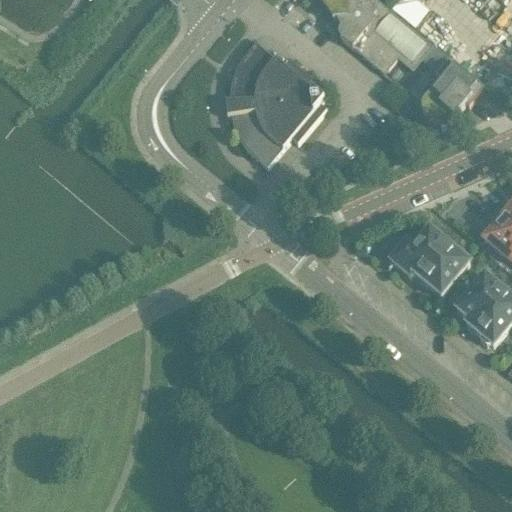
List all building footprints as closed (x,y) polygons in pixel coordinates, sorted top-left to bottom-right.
[(482,93),(385,12),(370,0),(315,0),(333,24),(333,26),(337,25),(341,33),(340,35),(339,38),(339,40),(340,43),(342,44),(385,80),(398,64),(413,77),(428,59),(443,71),(435,80),(441,85),(425,105),(423,108),(422,111),(422,114),(423,118),(424,121),(427,124),(429,126),(433,127),(436,127),(440,126),(442,132),(441,132),(441,134),(445,134),(449,133),(453,132),(456,131),(460,129),(459,127),(458,128),(457,124),(482,93)] [(396,0),(388,10),(416,33),(430,17),(417,6),(421,0),(396,0)] [(500,23),(485,41),(511,63),(511,17),(504,26),(500,23)] [(474,61),(466,70),(484,86),(492,77),(505,88),(511,79),(511,63),(485,41),(470,58),(474,61)] [(321,111),(325,106),(320,102),(325,96),(291,67),(286,73),(257,49),(244,64),(240,70),(237,77),(234,84),(232,91),(231,99),(231,107),(227,107),(228,122),(232,122),(234,129),(236,137),(239,144),(243,150),(248,156),(253,162),(268,174),(292,145),(298,150),(327,116),(321,111)] [(511,208),(508,205),(499,215),(511,225),(511,208)] [(511,225),(499,215),(491,225),(497,230),(485,245),(511,267),(511,225)] [(442,302),(470,268),(430,235),(415,253),(407,247),(405,250),(400,251),(394,258),(394,263),(391,266),(411,283),(414,279),(442,302)] [(494,352),(511,330),(511,303),(485,281),(457,315),(470,326),(467,329),(480,340),(480,345),(487,351),(492,351),(494,352)]
